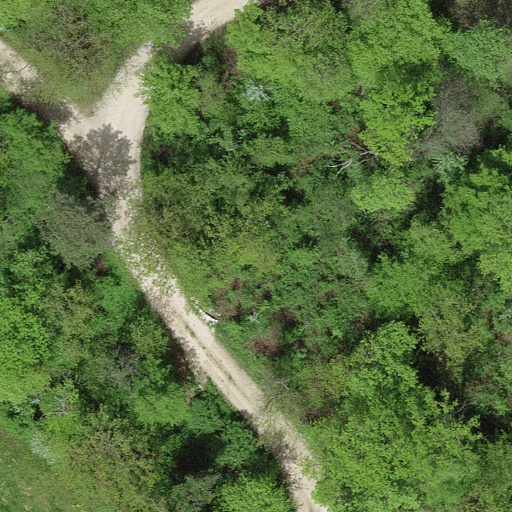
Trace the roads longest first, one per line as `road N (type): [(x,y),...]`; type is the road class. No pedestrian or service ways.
road 1 (track): [(0,47),(107,153),(129,247),(150,285),(298,452),(337,511)]
road 2 (track): [(107,153),(125,83),(169,29),(209,0)]
